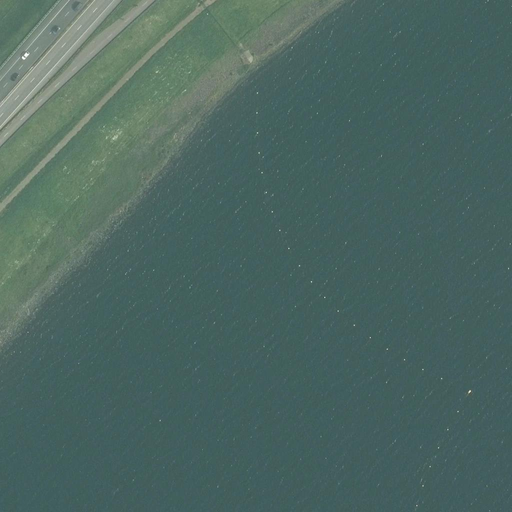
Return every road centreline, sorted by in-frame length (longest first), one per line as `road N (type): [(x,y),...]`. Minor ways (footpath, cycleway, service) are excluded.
road 1 (unclassified): [(0,141),(149,0)]
road 2 (trunk): [(0,117),(104,0)]
road 3 (trunk): [(79,0),(0,91)]
